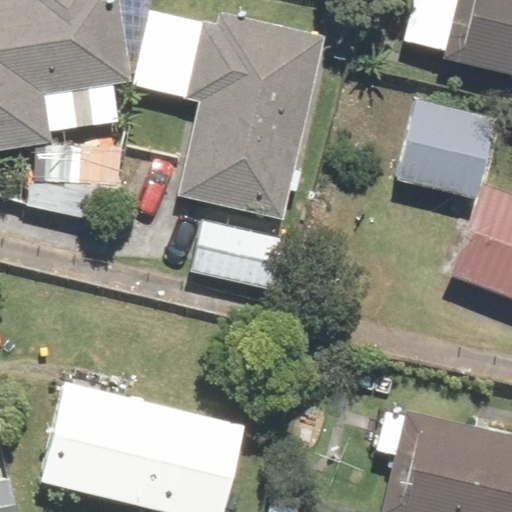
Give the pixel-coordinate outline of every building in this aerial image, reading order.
[(0,0),(0,145),(57,137),(50,90),(135,77),(122,0),(0,0)] [(511,0),(459,0),(448,51),(511,65),(511,0)] [(327,28),(223,5),(220,16),(205,13),(187,95),(203,98),(182,191),(287,213),(327,28)] [(495,116),(418,96),(397,177),(474,197),(495,116)] [(511,185),(488,176),(453,267),(511,289),(511,185)] [(289,233),(202,216),(194,263),(280,279),(289,233)] [(223,511),(247,417),(67,372),(41,476),(188,511),(223,511)] [(511,511),(511,426),(408,403),(383,511),(386,511),(511,511)] [(0,477),(0,511),(23,511),(17,474),(0,477)]
